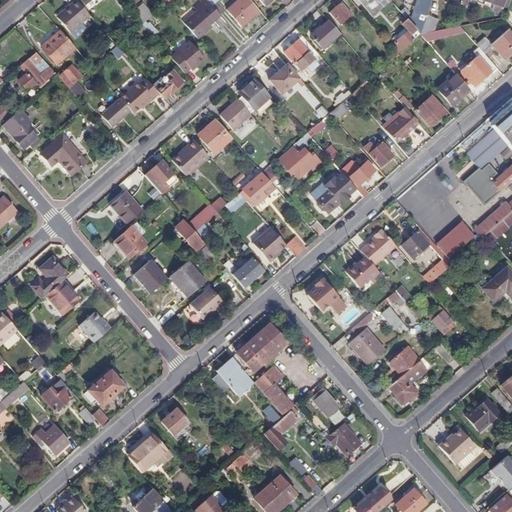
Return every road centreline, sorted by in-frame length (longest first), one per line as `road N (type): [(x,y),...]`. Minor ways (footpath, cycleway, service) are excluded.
road 1 (residential): [(311,0),(57,223)]
road 2 (residential): [(272,296),(511,83)]
road 3 (residential): [(22,511),(182,370)]
road 4 (residential): [(57,223),(182,370)]
road 5 (residential): [(272,296),(397,440)]
road 6 (residential): [(397,440),(511,340)]
